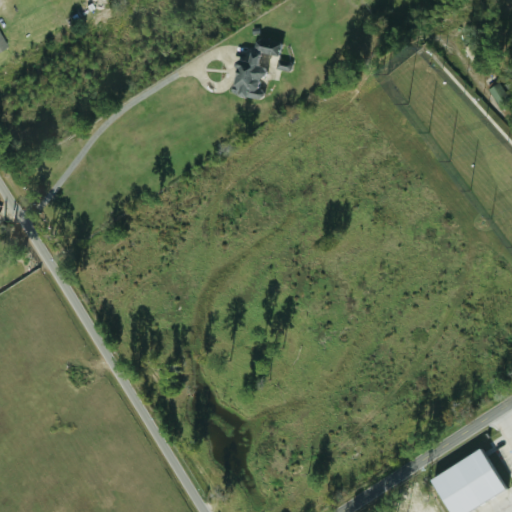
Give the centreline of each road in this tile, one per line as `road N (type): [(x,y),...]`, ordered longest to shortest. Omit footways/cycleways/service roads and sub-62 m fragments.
road 1 (residential): [(202,511),(0,180)]
road 2 (tertiary): [(337,511),(511,400)]
